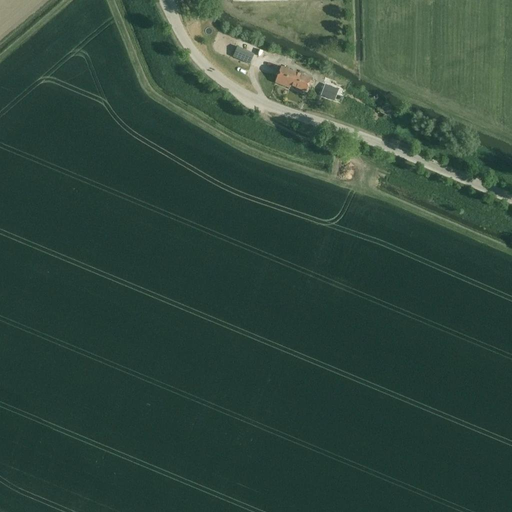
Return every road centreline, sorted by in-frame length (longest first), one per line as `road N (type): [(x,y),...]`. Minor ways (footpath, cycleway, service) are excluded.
road 1 (track): [(107,0),(152,97),(238,146),(511,250)]
road 2 (tertiary): [(163,0),(188,47),(232,89),(511,199)]
road 3 (track): [(352,186),(363,161),(511,225)]
road 4 (track): [(232,89),(267,117),(363,161)]
